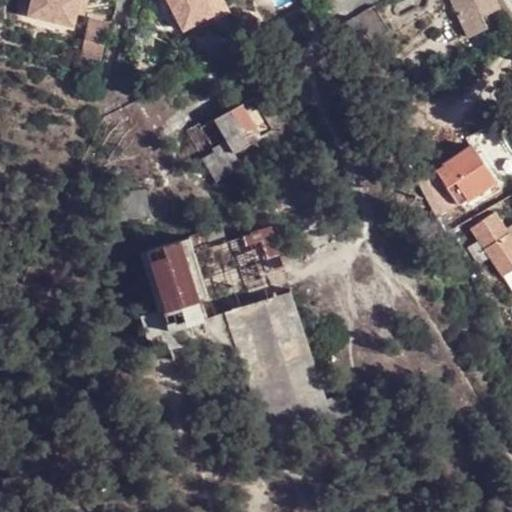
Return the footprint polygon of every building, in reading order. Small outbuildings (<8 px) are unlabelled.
[(78,0),(31,0),(27,15),(72,27),(76,13),(78,0)] [(83,15),(86,0),(78,0),(76,13),(83,15)] [(213,22),(228,14),(221,0),(165,0),(181,29),(194,23),(210,15),(213,22)] [(495,0),(451,0),(470,37),(488,28),(483,17),(500,9),(495,0)] [(372,5),(351,17),(330,29),(349,63),(371,51),(366,42),(386,30),(372,5)] [(101,56),(108,19),(89,15),(82,53),(101,56)] [(244,98),(265,129),(274,123),(253,91),(244,98)] [(213,119),(228,153),(249,144),(233,112),(213,119)] [(511,160),(491,129),(475,140),(501,180),(511,172),(511,160)] [(473,146),(446,163),(470,199),(497,183),(473,146)] [(511,240),(495,214),(472,228),(504,277),(511,271),(511,240)] [(244,228),(255,263),(283,255),(272,219),(244,228)] [(202,228),(176,236),(174,293),(207,287),(202,228)] [(304,405),(326,398),(292,288),(261,297),(264,306),(268,305),(287,368),(304,363),(309,381),(298,384),(304,405)] [(255,344),(233,296),(201,312),(207,327),(186,336),(198,358),(255,344)]
